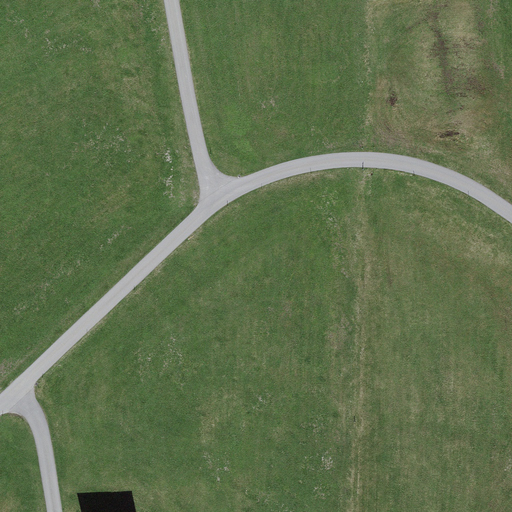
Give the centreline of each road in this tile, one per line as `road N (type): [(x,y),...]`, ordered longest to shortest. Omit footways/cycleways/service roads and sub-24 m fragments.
road 1 (residential): [(0,403),(214,203),(286,168),(370,158),(419,166),(511,213)]
road 2 (track): [(214,203),(177,0)]
